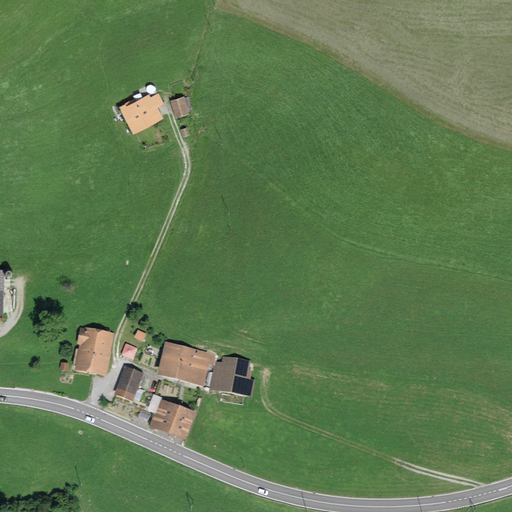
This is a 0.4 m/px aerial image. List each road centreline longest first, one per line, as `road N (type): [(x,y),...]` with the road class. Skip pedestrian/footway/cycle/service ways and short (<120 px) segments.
road 1 (primary): [(511,485),(423,504),(314,501),(78,410),(0,395)]
road 2 (unknown): [(92,415),(123,362),(243,397)]
